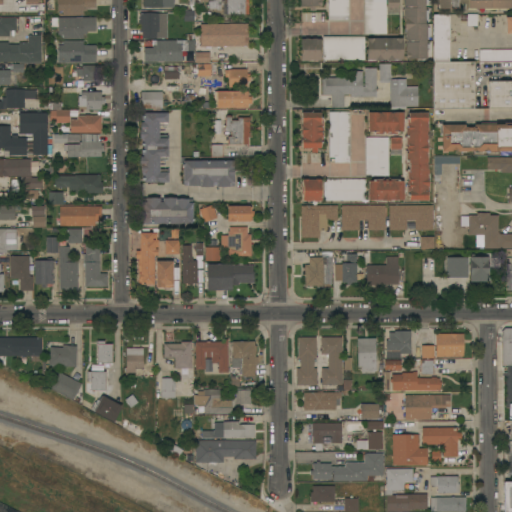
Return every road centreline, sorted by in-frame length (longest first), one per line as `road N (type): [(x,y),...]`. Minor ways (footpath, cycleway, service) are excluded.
road 1 (residential): [(0,315),(511,313)]
road 2 (residential): [(276,0),(281,487)]
road 3 (residential): [(119,0),(120,313)]
road 4 (residential): [(491,314),(492,511)]
